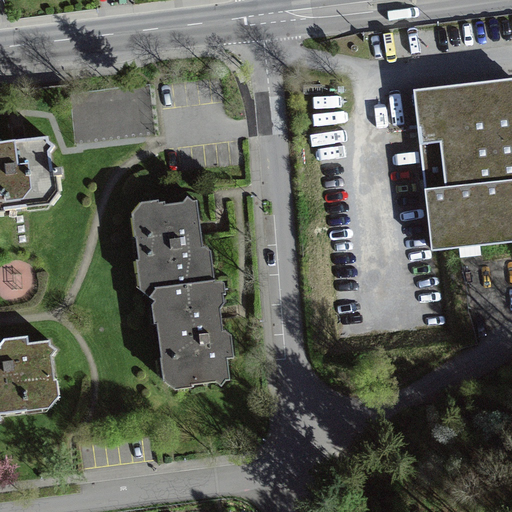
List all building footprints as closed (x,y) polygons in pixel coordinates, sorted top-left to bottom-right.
[(432,198),(438,256),(511,247),(511,88),(428,98),(433,136),(377,143),(383,206),(404,204),(402,186),(431,183),(428,152),(449,150),(454,196),(432,198)] [(0,140),(0,214),(54,207),(62,196),(51,141),(13,147),(0,140)] [(143,291),(154,289),(214,280),(212,252),(203,247),(197,199),(146,206),(137,215),(142,257),(137,259),(143,291)] [(225,278),(214,280),(154,289),(165,382),(177,390),(228,380),(226,360),(234,359),(232,337),(224,332),(222,310),(227,300),(225,278)] [(4,351),(0,351),(0,423),(3,423),(2,415),(52,408),(60,395),(51,343),(31,345),(31,339),(7,341),(4,351)]
